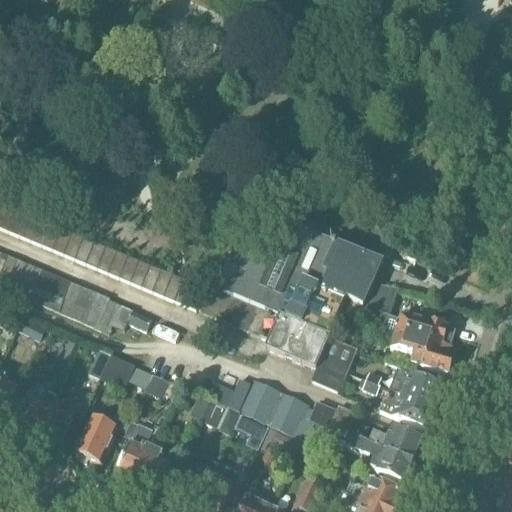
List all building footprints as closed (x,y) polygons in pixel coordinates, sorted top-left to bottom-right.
[(16,213),(5,208),(0,220),(0,232),(7,235),(16,213)] [(28,218),(16,213),(7,235),(18,240),(28,218)] [(39,223),(28,218),(18,240),(30,245),(39,223)] [(50,227),(39,223),(30,245),(41,250),(50,227)] [(52,254),(61,232),(50,227),(41,250),(52,254)] [(72,237),(61,232),(52,254),(63,259),(72,237)] [(217,293),(216,296),(222,299),(226,300),(234,304),(246,309),(258,314),(264,316),(280,278),(279,277),(298,234),(247,251),(238,274),(227,269),(217,293)] [(279,277),(280,278),(322,296),(327,283),(351,293),(356,281),(367,285),(375,266),(383,269),(384,267),(380,265),(380,266),(336,249),(337,248),(334,246),(333,247),(298,234),(279,277)] [(83,241),(72,237),(63,259),(74,264),(83,241)] [(94,246),(83,241),(74,264),(85,268),(94,246)] [(94,272),(103,250),(94,246),(85,268),(94,272)] [(114,255),(103,250),(94,272),(105,277),(114,255)] [(125,259),(114,255),(105,277),(117,282),(125,259)] [(10,257),(0,279),(0,290),(110,338),(112,332),(122,310),(110,305),(111,303),(10,257)] [(136,264),(125,259),(117,282),(127,286),(136,264)] [(148,269),(136,264),(127,286),(139,291),(148,269)] [(159,274),(148,269),(139,291),(149,296),(159,274)] [(160,300),(170,278),(159,274),(149,296),(160,300)] [(181,283),(170,278),(160,300),(172,305),(181,283)] [(280,278),(264,316),(270,319),(271,317),(329,342),(341,318),(348,304),(350,305),(364,312),(374,288),(367,285),(356,281),(351,293),(327,283),(322,296),(280,278)] [(192,288),(181,283),(172,305),(183,310),(192,288)] [(205,294),(192,288),(183,310),(196,316),(205,294)] [(396,340),(450,356),(451,351),(450,351),(456,334),(448,332),(448,331),(431,325),(430,328),(402,319),(400,323),(389,320),(398,293),(374,288),(364,312),(361,320),(386,327),(383,337),(395,341),(396,340)] [(222,299),(210,293),(200,317),(212,322),(222,299)] [(226,300),(222,299),(212,322),(224,327),(234,304),(226,300)] [(246,309),(234,304),(224,327),(236,333),(246,309)] [(364,312),(350,305),(344,318),(359,324),(361,320),(364,312)] [(258,314),(246,309),(236,333),(248,338),(258,314)] [(122,310),(112,332),(124,338),(129,328),(134,316),(122,310)] [(264,316),(258,314),(248,338),(260,343),(270,319),(264,316)] [(134,316),(129,328),(146,336),(152,324),(134,316)] [(329,342),(271,317),(270,319),(260,343),(270,347),(266,355),(316,376),(311,387),(339,399),(356,354),(329,342)] [(448,361),(450,356),(396,340),(395,341),(391,354),(413,361),(412,367),(448,379),(453,377),(456,367),(454,363),(448,361)] [(72,365),(72,364),(78,353),(80,350),(69,344),(61,360),(72,365)] [(88,380),(101,386),(112,361),(100,355),(88,380)] [(136,372),(112,361),(101,386),(125,396),(136,372)] [(435,407),(441,405),(443,401),(440,396),(441,393),(395,374),(392,382),(393,382),(388,395),(432,413),(435,407)] [(10,381),(0,376),(0,421),(2,423),(17,391),(7,386),(10,381)] [(365,385),(377,390),(381,381),(369,376),(365,385)] [(170,388),(152,380),(145,396),(163,404),(170,388)] [(361,383),(358,390),(363,392),(362,392),(375,398),(378,391),(377,390),(365,385),(361,383)] [(234,396),(227,412),(238,417),(251,390),(239,384),(234,396)] [(251,390),(238,417),(267,430),(282,397),(254,384),(251,390)] [(213,387),(206,403),(227,412),(234,396),(213,387)] [(432,413),(388,395),(383,405),(382,404),(378,414),(392,420),(423,434),(423,433),(427,435),(434,419),(430,418),(432,413)] [(284,398),(282,397),(267,430),(295,442),(304,422),(305,422),(310,410),(284,398)] [(31,435),(39,439),(55,405),(47,401),(44,399),(42,403),(31,398),(16,429),(18,430),(19,433),(25,436),(28,435),(31,436),(31,435)] [(186,419),(201,426),(211,406),(196,399),(186,419)] [(55,405),(39,439),(46,443),(45,444),(48,445),(49,448),(54,450),(57,449),(60,450),(79,409),(66,403),(64,409),(55,405)] [(224,412),(211,406),(201,426),(214,432),(224,412)] [(328,432),(335,415),(312,406),(310,410),(305,422),(314,426),(328,432)] [(511,433),(511,452),(508,465),(508,466),(511,466),(511,406),(503,431),(511,433)] [(337,410),(335,415),(328,432),(345,439),(355,417),(337,410)] [(265,431),(237,418),(231,431),(247,438),(243,448),(255,453),(265,431)] [(88,464),(101,470),(118,433),(92,420),(74,457),(78,459),(76,463),(86,468),(88,464)] [(305,447),(314,426),(305,422),(304,422),(295,442),(305,447)] [(129,482),(139,487),(157,446),(156,446),(162,433),(154,429),(151,434),(130,424),(123,439),(132,443),(116,477),(118,477),(119,481),(125,483),(129,482)] [(369,449),(410,467),(413,468),(416,461),(423,464),(428,453),(421,450),(422,446),(387,431),(383,441),(374,438),(369,449)] [(293,455),(298,445),(268,432),(258,454),(269,459),(274,447),(293,455)] [(360,468),(404,487),(405,485),(410,485),(413,477),(410,474),(413,468),(410,467),(369,449),(353,443),(349,454),(364,460),(360,468)] [(163,449),(157,446),(139,487),(147,491),(148,494),(154,497),(158,496),(159,497),(172,467),(170,466),(172,462),(160,457),(163,449)] [(195,458),(174,503),(176,504),(177,507),(183,510),(186,509),(193,511),(197,511),(212,481),(218,469),(195,458)] [(212,481),(197,511),(221,511),(225,503),(234,486),(238,477),(218,468),(218,469),(212,481)] [(327,477),(324,486),(333,490),(337,481),(327,477)] [(351,498),(380,511),(398,511),(405,498),(384,488),(366,480),(361,491),(350,486),(345,496),(351,498)] [(311,511),(320,493),(322,489),(307,482),(292,511),(311,511)] [(234,486),(225,503),(234,507),(243,490),(234,486)] [(322,489),(320,493),(332,498),(335,491),(333,490),(324,486),(322,489)] [(251,492),(241,511),(272,511),(257,505),(261,497),(251,492)] [(380,511),(351,498),(346,509),(353,511),(380,511)]
